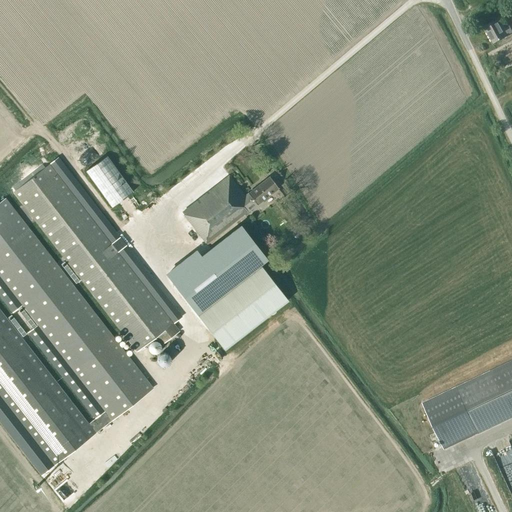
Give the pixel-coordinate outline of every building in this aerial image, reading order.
[(506,27),(500,17),(483,26),(493,42),(511,31),(511,30),(509,25),(506,27)] [(112,207),(133,193),(107,157),(86,172),(112,207)] [(162,344),(178,332),(49,164),(13,192),(136,351),(156,336),(162,344)] [(248,194),(245,196),(229,176),(182,213),(206,244),(213,239),(244,215),(245,216),(251,212),(250,211),(278,189),(270,177),(248,194)] [(5,199),(0,202),(0,277),(105,411),(87,424),(0,311),(0,394),(54,465),(104,426),(152,389),(5,199)] [(198,316),(232,289),(239,283),(261,267),(260,265),(266,261),(239,227),(239,226),(217,244),(203,254),(170,280),(198,316)] [(233,275),(225,281),(232,289),(198,316),(223,349),(287,299),(261,267),(239,283),(233,275)] [(444,449),(478,433),(510,418),(511,416),(511,361),(422,404),(444,449)] [(475,511),(495,511),(478,469),(461,475),(475,511)]
